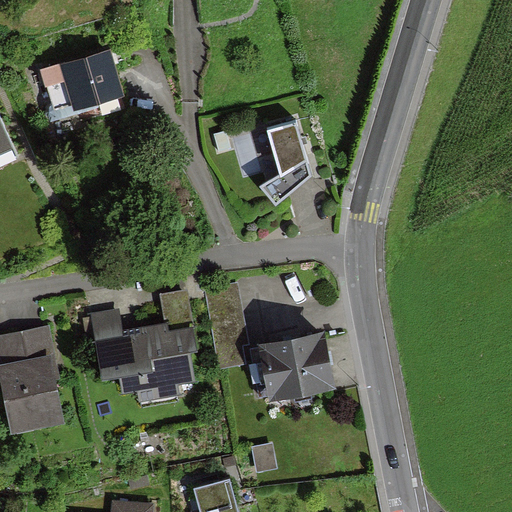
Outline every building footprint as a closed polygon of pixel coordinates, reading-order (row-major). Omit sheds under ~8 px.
[(126,95),(113,51),(47,70),(57,107),(78,101),(80,108),(126,95)] [(0,112),(0,156),(17,149),(0,112)] [(276,208),(311,180),(296,128),(270,136),(281,180),(261,190),(276,208)] [(119,310),(96,314),(105,376),(125,373),(128,390),(158,386),(159,396),(187,392),(186,383),(201,380),(192,320),(122,331),(119,310)] [(49,326),(0,336),(0,366),(14,432),(68,421),(49,326)] [(331,333),(265,344),(274,398),(340,386),(331,333)] [(242,511),(232,478),(196,488),(203,511),(242,511)] [(114,511),(153,511),(154,505),(115,503),(114,511)]
